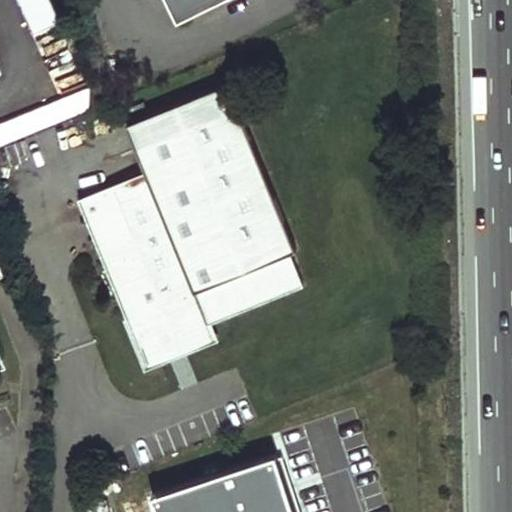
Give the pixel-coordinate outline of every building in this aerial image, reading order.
[(0,0),(0,76),(6,74),(21,43),(3,0),(0,0)] [(170,0),(175,12),(201,0),(170,0)] [(240,85),(139,126),(148,149),(249,107),(240,85)] [(249,107),(148,149),(158,174),(87,203),(153,366),(221,338),(216,323),(311,285),(298,251),(306,248),(249,107)] [(0,338),(0,371),(11,368),(0,338)] [(307,511),(279,439),(155,487),(164,511),(307,511)]
